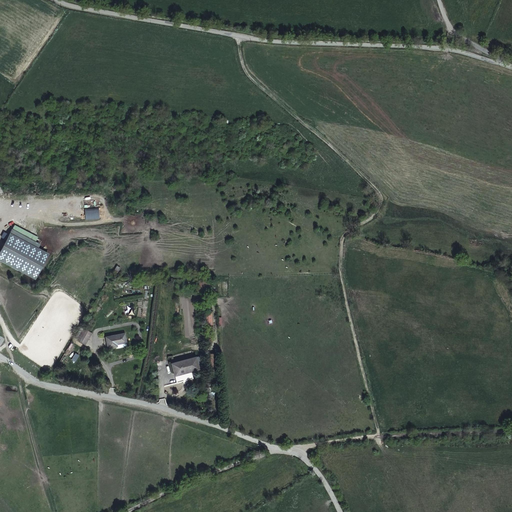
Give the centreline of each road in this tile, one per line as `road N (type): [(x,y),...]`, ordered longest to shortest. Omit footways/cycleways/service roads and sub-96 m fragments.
road 1 (unclassified): [(511,66),(444,47),(282,40),(68,0)]
road 2 (unclassified): [(340,511),(304,457),(157,406),(37,382),(0,357)]
road 3 (track): [(285,449),(511,429)]
road 4 (track): [(23,372),(56,511)]
